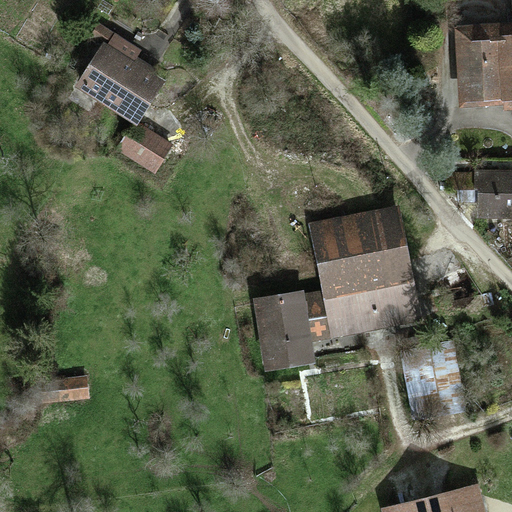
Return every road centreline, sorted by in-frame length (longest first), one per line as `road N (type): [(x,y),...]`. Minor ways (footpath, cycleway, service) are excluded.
road 1 (residential): [(511,292),(257,0)]
road 2 (residential): [(511,412),(361,476)]
